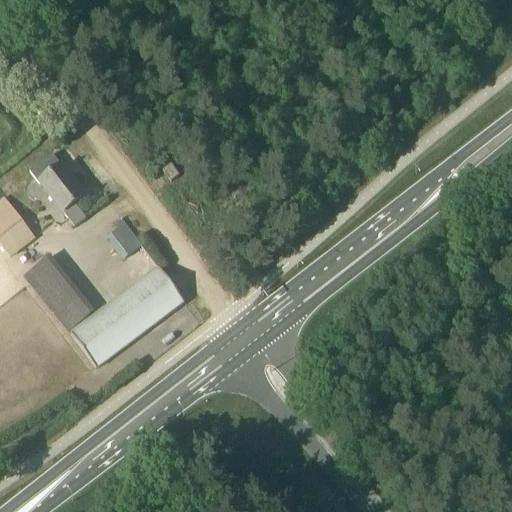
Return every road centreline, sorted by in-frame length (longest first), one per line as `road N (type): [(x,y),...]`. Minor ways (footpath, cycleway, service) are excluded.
road 1 (track): [(245,340),(131,185),(60,110),(0,62)]
road 2 (primary): [(25,511),(245,340)]
road 3 (primary): [(436,188),(245,340)]
road 4 (unclassified): [(311,433),(304,398),(282,363),(245,340)]
